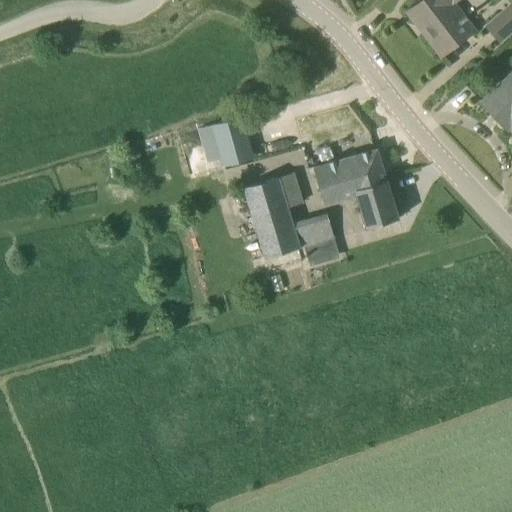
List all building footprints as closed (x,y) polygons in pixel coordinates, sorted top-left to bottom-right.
[(457,0),(423,0),(408,12),(442,56),(474,31),(453,3),(457,0)] [(500,41),(511,29),(511,2),(486,26),(500,41)] [(511,75),(482,103),(507,129),(510,126),(511,127),(511,75)] [(224,166),(254,158),(243,116),(212,125),(224,166)] [(387,179),(378,148),(313,167),(319,187),(344,180),(352,178),(355,189),(356,189),(387,179)] [(265,258),(334,238),(326,213),(292,224),(287,207),(302,203),(293,173),(244,188),(265,258)] [(356,189),(355,189),(352,178),(344,180),(319,187),(325,205),(357,195),(366,228),(399,218),(395,204),(401,202),(397,191),(391,193),(387,180),(387,179),(356,189)]
